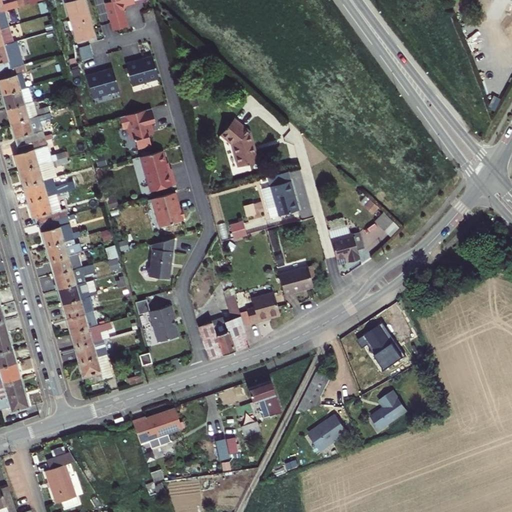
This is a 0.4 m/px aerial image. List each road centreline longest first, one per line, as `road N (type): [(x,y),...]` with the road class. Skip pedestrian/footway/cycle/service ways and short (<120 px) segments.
road 1 (residential): [(206,372),(182,288),(208,220),(154,33),(92,50)]
road 2 (residential): [(66,420),(0,186)]
road 3 (secondary): [(344,0),(480,187)]
road 4 (secondary): [(493,169),(358,0)]
road 5 (tertiary): [(342,312),(206,372)]
road 6 (tertiary): [(206,372),(66,420)]
road 7 (tertiary): [(342,312),(395,283),(441,231)]
road 8 (tertiary): [(441,231),(375,277),(342,312)]
